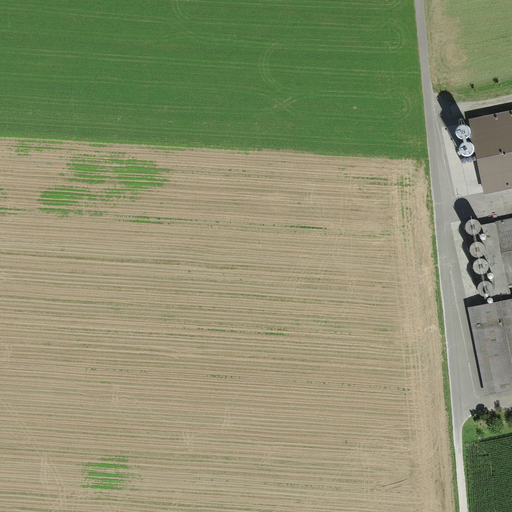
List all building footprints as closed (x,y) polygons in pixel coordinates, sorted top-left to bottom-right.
[(460,151),(462,154),(465,156),(468,156),(472,154),(474,152),(478,151),(486,191),(511,185),(511,111),(471,120),(473,128),(470,128),(468,125),(465,124),(461,124),(458,127),(456,130),(457,133),(458,136),(461,138),(465,139),(466,142),(462,143),(460,147),(460,151)] [(482,223),(486,220),(486,215),(483,211),(478,211),(474,214),(474,219),(477,223),(482,223)] [(511,219),(489,224),(500,284),(511,281),(511,219)] [(486,244),(490,241),(490,236),(487,232),(482,232),(478,235),(478,240),(481,244),(486,244)] [(490,264),(494,261),(494,256),(490,252),(485,252),(482,255),(481,260),(485,264),(490,264)] [(494,285),(498,282),(498,277),(494,273),(489,273),(486,276),(485,281),(489,285),(494,285)] [(511,298),(470,305),(486,395),(511,389),(511,298)]
